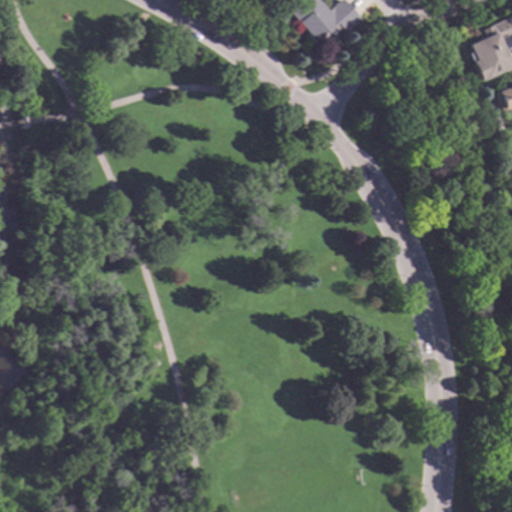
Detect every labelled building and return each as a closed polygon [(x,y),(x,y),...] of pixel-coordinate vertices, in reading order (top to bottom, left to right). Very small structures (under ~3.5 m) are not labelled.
[(316,0),(325,10),(336,0),(340,0),(358,19),(342,33),(338,28),(334,31),(330,27),(313,42),(283,8),(292,0),(316,0)] [(511,35),(497,42),(508,68),(477,82),(468,62),(472,60),(466,45),(493,33),(490,26),(511,15),(511,35)] [(511,109),(499,114),(491,93),(511,85),(511,109)] [(511,144),(500,151),(492,137),(504,130),(511,144)] [(511,177),(498,161),(511,149),(511,177)]
